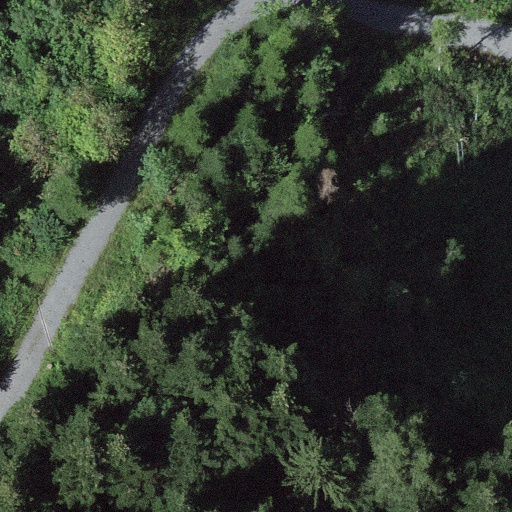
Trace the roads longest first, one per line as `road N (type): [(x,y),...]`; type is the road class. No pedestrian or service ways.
road 1 (track): [(324,0),(247,23),(175,92),(0,431)]
road 2 (track): [(511,48),(356,0)]
